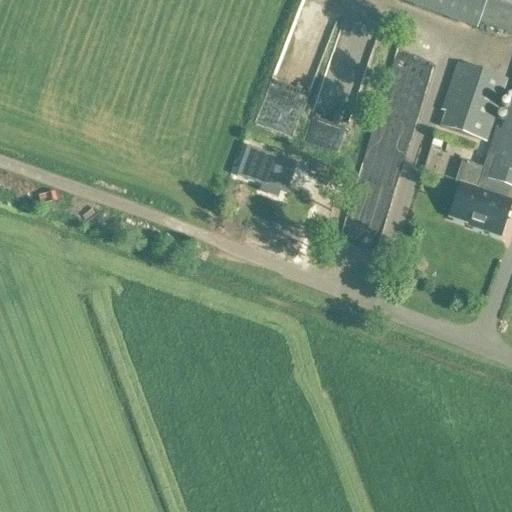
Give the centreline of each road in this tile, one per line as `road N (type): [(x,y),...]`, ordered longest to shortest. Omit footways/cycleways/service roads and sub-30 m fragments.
road 1 (track): [(0,164),(335,289)]
road 2 (unclassified): [(511,357),(335,289)]
